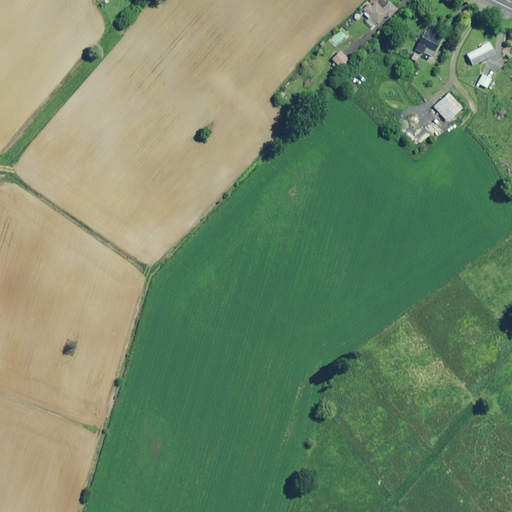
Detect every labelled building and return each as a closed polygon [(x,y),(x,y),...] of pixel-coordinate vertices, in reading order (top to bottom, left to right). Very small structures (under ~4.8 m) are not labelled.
[(362,10),(365,13),(364,14),(368,19),(365,22),(373,30),(387,16),(389,18),(397,9),(389,1),(382,8),(375,1),(370,5),(369,3),(362,10)] [(430,57),(442,35),(427,26),(414,50),(421,53),(422,52),(430,57)] [(494,54),(488,43),(466,55),(472,66),(494,54)] [(333,50),(329,46),(324,51),(328,55),(333,50)] [(351,62),(338,51),(331,59),(343,71),(351,62)] [(419,56),(414,53),(410,59),(416,62),(419,56)] [(491,79),(482,75),(477,84),(486,88),(491,79)] [(461,108),(448,93),(433,107),(446,122),(461,108)]
